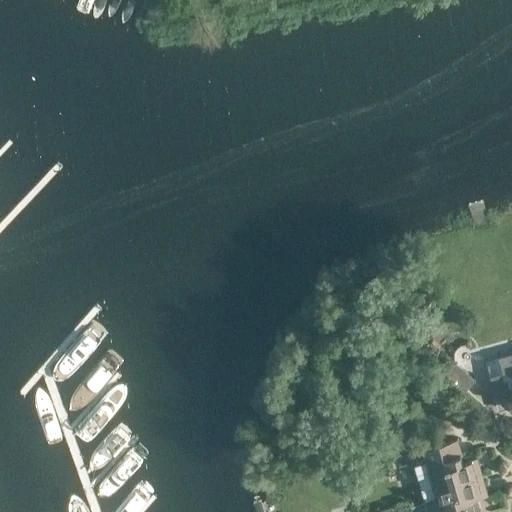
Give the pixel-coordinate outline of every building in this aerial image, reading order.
[(436,352),(429,345),(417,357),(422,361),(423,360),(429,367),(438,358),(434,354),(436,352)] [(467,367),(483,364),(479,345),(463,348),(467,367)] [(511,356),(508,357),(507,353),(486,359),(491,375),(489,376),(497,406),(499,411),(504,410),(511,407),(511,405),(511,356)] [(477,456),(464,460),(457,437),(423,447),(438,498),(459,492),(462,501),(476,497),(488,494),(477,456)] [(462,501),(459,492),(438,498),(426,502),(429,511),(480,511),(476,497),(462,501)]
